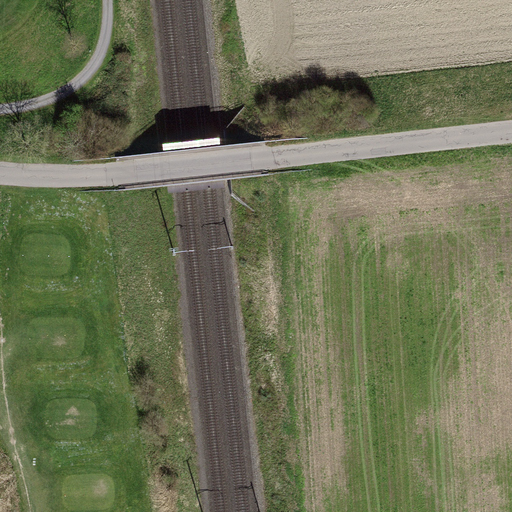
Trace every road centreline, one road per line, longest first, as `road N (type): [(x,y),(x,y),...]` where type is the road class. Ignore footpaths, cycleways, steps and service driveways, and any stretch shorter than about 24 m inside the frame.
road 1 (track): [(0,175),(132,174),(511,131)]
road 2 (track): [(106,0),(99,57),(68,93),(0,112)]
